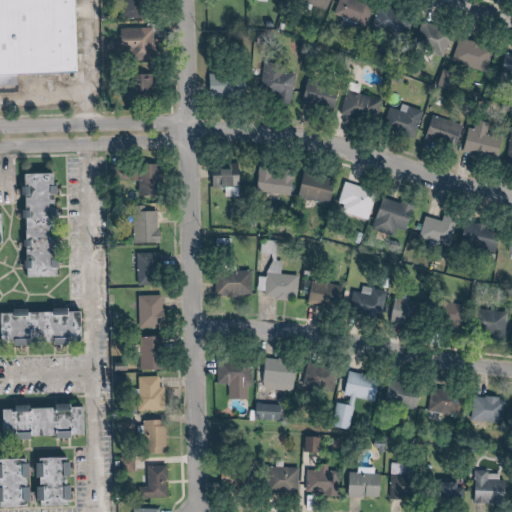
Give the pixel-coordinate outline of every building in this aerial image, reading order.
[(0,0),(0,86),(8,86),(16,75),(74,75),(69,0),(0,0)] [(151,19),(151,0),(126,0),(126,18),(151,19)] [(304,0),(329,11),(334,0),(304,0)] [(376,3),(363,0),(341,0),(337,16),(370,24),(376,3)] [(374,27),(407,38),(413,20),(379,9),(374,27)] [(423,24),(418,38),(440,46),(445,32),(423,24)] [(158,27),(127,28),(127,56),(159,56),(158,27)] [(453,62),(487,70),(493,48),(459,39),(453,62)] [(299,69),(267,66),(264,95),(296,98),(299,69)] [(440,85),(452,87),(455,71),(443,69),(440,85)] [(217,73),(216,96),(251,96),(251,74),(217,73)] [(138,98),(157,97),(156,75),(137,75),(138,98)] [(307,104),(339,110),(344,88),(311,82),(307,104)] [(344,112),(378,123),(386,101),(351,89),(344,112)] [(394,107),(388,124),(418,135),(427,111),(406,103),(403,111),(394,107)] [(465,125),(435,117),(430,137),(460,145),(465,125)] [(494,123),(477,120),(475,129),(468,128),(464,153),(499,159),(503,137),(492,134),(494,123)] [(164,165),(137,166),(138,181),(143,181),(144,195),(165,195),(164,165)] [(230,197),(245,196),(244,166),(217,167),(218,187),(229,187),(230,197)] [(297,175),(280,174),(281,168),(262,167),(261,192),(296,194),(297,175)] [(16,174),(19,277),(51,276),(48,173),(16,174)] [(339,184),(308,174),(302,196),(333,205),(339,184)] [(379,190),(346,183),(341,203),(348,205),(346,213),(372,219),(379,190)] [(417,207),(384,199),(376,230),(397,235),(399,228),(411,231),(417,207)] [(0,211),(0,244),(11,244),(10,211),(0,211)] [(163,243),(163,211),(139,211),(139,243),(163,243)] [(459,219),(445,215),(443,221),(428,216),(421,237),(450,246),(459,219)] [(465,247),(500,249),(501,225),(466,224),(465,247)] [(301,275),(283,274),(285,261),(279,260),(281,243),(264,241),(263,253),(272,254),(271,277),(261,276),(260,295),(300,298),(301,275)] [(165,253),(142,252),(141,285),(165,285),(165,253)] [(218,295),(254,295),(255,273),(219,272),(218,295)] [(345,283),(314,282),(314,305),(344,306),(345,283)] [(364,293),(355,291),(352,312),(384,317),(388,290),(365,287),(364,293)] [(143,295),(143,327),(168,327),(168,294),(143,295)] [(420,301),(398,298),(395,320),(417,323),(420,301)] [(510,310),(485,311),(486,335),(511,334),(510,310)] [(0,312),(0,342),(75,342),(75,312),(0,312)] [(144,369),(167,370),(168,337),(145,336),(144,369)] [(297,392),(301,362),(271,357),(266,388),(297,392)] [(233,399),(251,398),(251,380),(254,380),(254,360),(221,361),(221,384),(233,383),(233,399)] [(336,392),(340,368),(309,363),(305,386),(336,392)] [(352,429),(358,398),(379,401),(383,377),(353,372),(347,404),(342,403),(338,427),(352,429)] [(163,376),(141,376),(141,411),(168,410),(167,386),(163,386),(163,376)] [(422,406),(425,388),(389,383),(386,402),(422,406)] [(431,410),(459,415),(463,394),(434,389),(431,410)] [(474,421),(506,423),(507,398),(475,396),(474,421)] [(285,421),(285,405),(260,404),(259,420),(285,421)] [(0,408),(0,433),(79,433),(78,408),(0,408)] [(125,437),(140,434),(136,416),(121,419),(125,437)] [(146,420),(147,442),(153,442),(154,453),(170,453),(169,419),(146,420)] [(308,451),(323,452),(324,437),(309,437),(308,451)] [(32,456),(61,455),(63,503),(34,504),(32,456)] [(0,457),(22,457),(23,503),(0,503),(0,457)] [(415,499),(416,463),(393,463),(392,499),(415,499)] [(151,487),(145,487),(145,498),(172,497),(171,465),(151,466),(151,487)] [(301,493),(302,467),(277,467),(276,492),(301,493)] [(309,492),(340,493),(341,471),(331,470),(331,468),(310,467),(309,492)] [(377,468),(360,467),(360,472),(352,472),(351,495),(384,497),(385,475),(377,474),(377,468)] [(510,480),(491,479),(491,471),(478,471),(477,503),(509,504),(510,480)] [(252,479),(230,472),(226,484),(248,492),(252,479)] [(443,481),(442,497),(469,499),(470,482),(443,481)]
